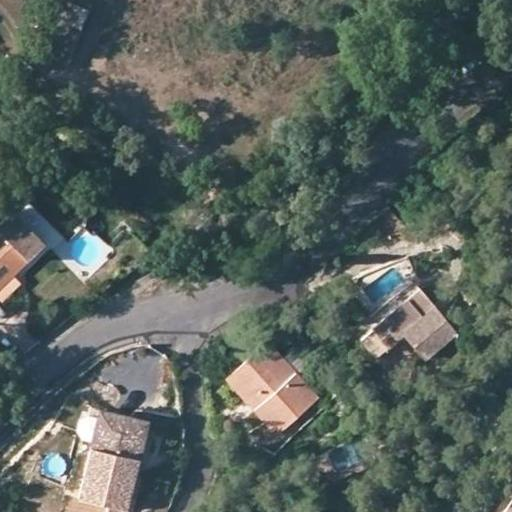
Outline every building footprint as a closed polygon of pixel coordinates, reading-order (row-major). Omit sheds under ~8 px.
[(90,14),(62,3),(39,55),(67,67),(90,14)] [(33,69),(20,59),(11,72),(25,82),(33,69)] [(376,219),(367,228),(384,245),(412,234),(386,208),(376,219)] [(17,278),(47,249),(14,214),(0,227),(0,288),(13,275),(17,278)] [(22,283),(17,278),(13,275),(0,288),(0,299),(3,301),(22,283)] [(419,288),(361,340),(377,359),(405,334),(426,360),(457,333),(419,288)] [(269,340),(226,379),(277,436),(320,398),(302,378),(317,364),(300,345),(286,358),(269,340)] [(79,498),(106,504),(130,508),(145,435),(95,425),(94,431),(89,454),(79,498)] [(81,452),(89,454),(94,431),(87,430),(78,435),(76,444),(81,452)] [(511,511),(511,489),(495,511),(511,511)]
